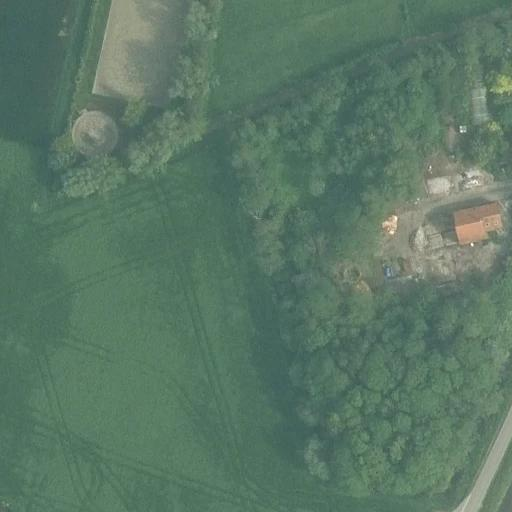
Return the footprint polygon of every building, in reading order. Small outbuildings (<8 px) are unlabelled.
[(471,123),(491,123),(489,67),(469,68),(471,123)] [(416,212),(414,201),(429,198),(424,173),(409,176),(413,194),(376,202),(379,219),(371,221),(374,232),(389,228),(387,218),(398,215),(400,221),(412,219),(410,213),(416,212)] [(485,240),(484,233),(501,229),(496,205),(428,220),(423,229),(428,253),(459,246),(485,240)] [(436,286),(457,282),(451,251),(430,255),(436,286)] [(416,274),(420,271),(417,257),(381,264),(389,301),(421,295),(416,274)]
